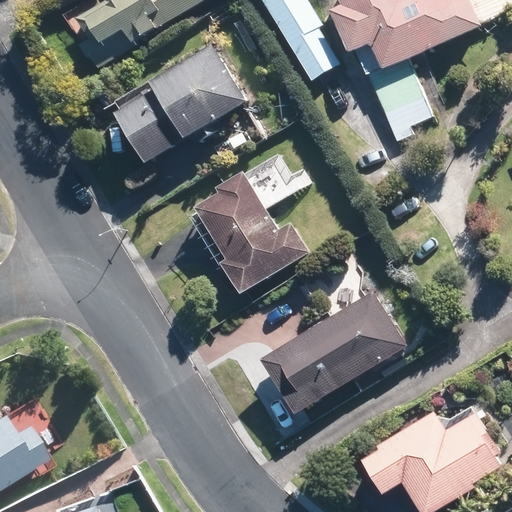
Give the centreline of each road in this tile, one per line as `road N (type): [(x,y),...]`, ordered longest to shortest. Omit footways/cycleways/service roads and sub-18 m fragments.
road 1 (residential): [(91,258),(214,460),(262,511)]
road 2 (residential): [(0,106),(91,258)]
